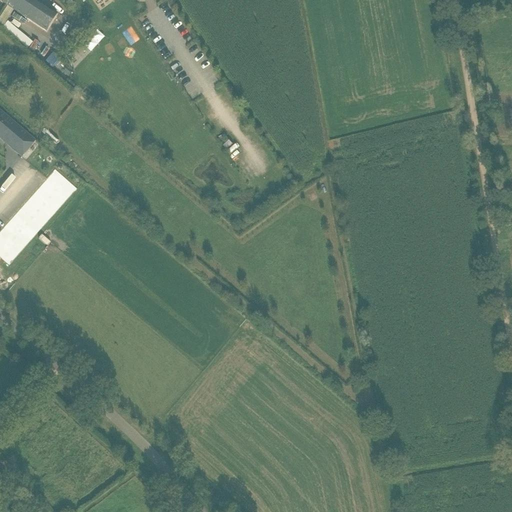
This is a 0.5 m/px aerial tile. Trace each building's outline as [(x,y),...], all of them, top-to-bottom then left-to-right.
[(33,0),(10,0),(6,6),(24,17),(46,32),(57,15),(33,0)] [(0,26),(30,50),(35,43),(5,21),(12,11),(7,7),(0,15),(0,26)] [(122,32),(132,45),(141,38),(131,26),(122,32)] [(76,54),(68,59),(73,68),(82,63),(76,54)] [(50,55),(45,62),(53,68),(58,61),(50,55)] [(35,142),(0,111),(0,139),(1,140),(22,158),(35,142)] [(76,188),(55,169),(0,231),(0,256),(9,265),(76,188)] [(0,198),(17,178),(20,175),(13,169),(0,185),(0,198)] [(508,204),(502,205),(503,218),(510,217),(508,204)]
